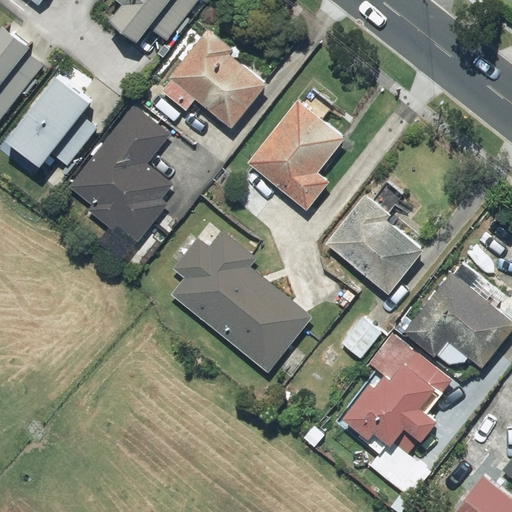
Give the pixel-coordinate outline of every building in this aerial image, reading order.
[(147,41),(178,0),(125,0),(130,4),(118,18),(147,41)] [(0,35),(0,101),(47,38),(20,18),(4,39),(0,35)] [(242,47),(217,27),(195,54),(188,49),(163,80),(195,106),(205,94),(243,124),(279,80),(240,49),(242,47)] [(106,97),(73,70),(21,133),(54,160),(106,97)] [(307,93),(255,156),(318,207),(342,177),(331,168),(357,136),(328,112),(342,94),(325,80),(311,97),(307,93)] [(179,129),(143,101),(78,183),(99,200),(94,206),(120,226),(123,222),(145,239),(175,200),(171,196),(182,181),(154,160),(179,129)] [(374,187),(334,238),(400,290),(435,246),(397,216),(402,209),(374,187)] [(194,274),(180,292),(278,369),(321,314),(258,264),(265,256),(229,227),(216,244),(204,234),(181,263),(194,274)] [(480,279),(461,266),(415,322),(447,351),(448,352),(449,353),(449,354),(450,354),(451,355),(452,355),(453,356),(454,357),(455,357),(456,358),(457,358),(458,358),(459,358),(460,358),(461,359),(462,359),(463,359),(464,359),(465,359),(466,359),(467,358),(468,358),(469,358),(470,358),(471,357),(472,357),(473,356),(474,356),(475,355),(476,354),(477,354),(478,353),(494,364),(511,338),(511,301),(503,295),(510,284),(487,268),(480,279)] [(368,314),(347,339),(369,357),(390,332),(368,314)] [(388,372),(355,412),(372,426),(368,431),(390,449),(401,435),(405,438),(420,420),(436,433),(452,413),(441,404),(462,378),(403,330),(377,363),(388,372)] [(388,447),(376,462),(418,495),(450,454),(440,446),(429,460),(406,442),(396,454),(388,447)] [(511,511),(511,488),(491,472),(459,511),(511,511)]
